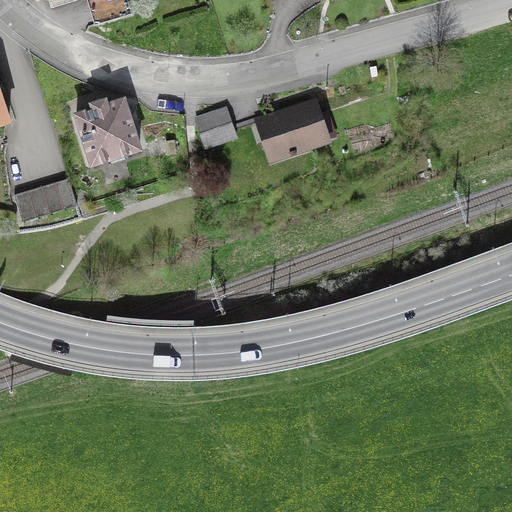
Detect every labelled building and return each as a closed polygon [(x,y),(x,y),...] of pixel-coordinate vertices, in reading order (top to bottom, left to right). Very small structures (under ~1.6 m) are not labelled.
[(94,0),(101,22),(131,14),(126,0),(94,0)] [(0,124),(9,122),(0,95),(0,124)] [(76,115),(92,164),(139,149),(123,100),(76,115)] [(312,104),(263,120),(275,157),(324,141),(312,104)] [(225,110),(196,120),(205,146),(234,136),(225,110)] [(76,206),(69,179),(14,195),(22,222),(76,206)]
